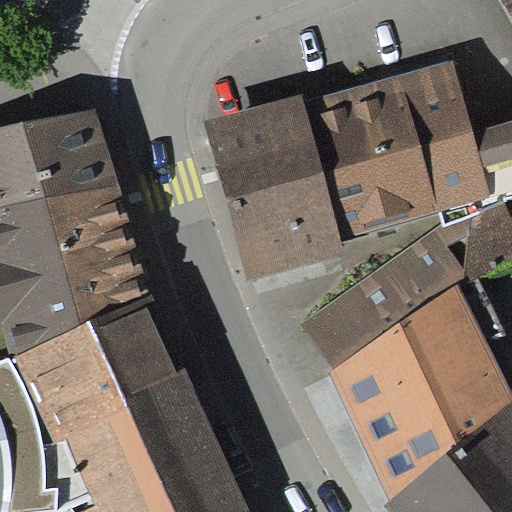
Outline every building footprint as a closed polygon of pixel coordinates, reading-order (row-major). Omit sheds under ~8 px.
[(511,0),(502,0),(511,18),(511,0)] [(305,100),(343,242),(489,197),(484,173),(472,130),(453,60),(305,100)] [(304,96),(205,120),(226,195),(248,279),(346,253),(343,242),(305,100),(304,96)] [(0,207),(118,183),(97,109),(0,128),(0,207)] [(511,119),(472,130),(484,173),(511,165),(511,119)] [(15,356),(151,294),(118,183),(0,207),(0,326),(3,326),(9,357),(15,356)] [(444,223),(433,230),(466,276),(469,282),(511,260),(511,216),(505,200),(444,225),(444,223)] [(300,325),(333,370),(458,281),(466,276),(433,230),(300,325)] [(511,399),(511,393),(458,281),(333,370),(329,371),(388,502),(511,399)] [(248,511),(249,511),(151,294),(15,356),(55,443),(66,438),(93,498),(75,507),(77,511),(248,511)] [(0,326),(0,360),(9,357),(3,326),(0,326)] [(62,511),(75,507),(93,498),(66,438),(55,443),(43,443),(38,418),(34,403),(25,383),(17,369),(9,357),(0,360),(0,511),(62,511)] [(385,505),(389,511),(511,511),(511,399),(388,502),(385,505)]
